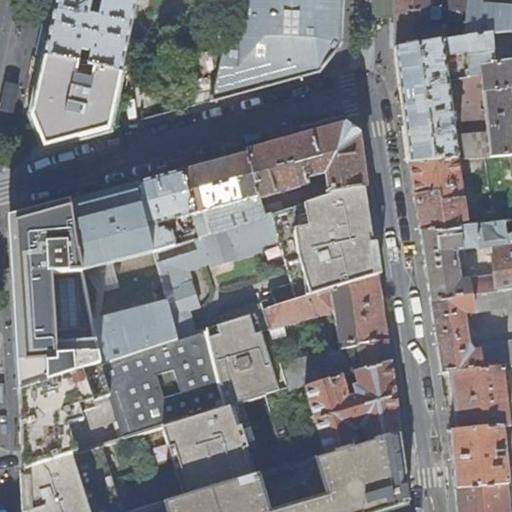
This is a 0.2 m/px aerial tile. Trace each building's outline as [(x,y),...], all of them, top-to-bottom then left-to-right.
[(230,0),(213,101),(319,72),(341,45),(342,0),(57,0),(49,38),(32,115),(44,146),(109,129),(135,0),(230,0)] [(468,1),(464,0),(393,0),(394,30),(395,50),(446,42),(446,28),(428,27),(429,20),(467,24),(468,8),(468,1)] [(511,0),(493,0),(492,8),(468,8),(467,24),(466,39),(492,35),(506,33),(511,32),(511,0)] [(511,61),(495,64),(492,35),(466,39),(446,42),(395,50),(400,86),(410,163),(456,159),(507,155),(511,154),(511,32),(506,33),(508,52),(511,51),(511,61)] [(0,84),(0,103),(13,106),(16,74),(2,72),(0,84)] [(344,127),(247,153),(259,198),(308,185),(307,180),(325,174),(329,194),(365,188),(357,135),(344,127)] [(259,198),(247,153),(173,174),(136,184),(155,251),(192,239),(264,215),(259,198)] [(456,159),(410,163),(417,209),(420,231),(479,223),(478,216),(466,218),(456,159)] [(155,251),(136,184),(71,201),(78,258),(86,256),(84,245),(132,233),(136,249),(130,251),(140,292),(125,296),(121,271),(92,278),(89,265),(80,267),(98,367),(179,341),(157,261),(155,251)] [(196,248),(157,261),(179,341),(197,335),(189,313),(200,309),(188,273),(212,265),(214,270),(264,253),(262,249),(281,243),(292,276),(374,250),(371,233),(365,188),(329,194),(264,215),(192,239),(196,248)] [(78,258),(71,201),(59,204),(36,210),(8,217),(14,309),(14,321),(19,393),(98,367),(80,267),(78,258)] [(511,232),(506,234),(504,220),(479,223),(420,231),(428,284),(430,302),(511,287),(511,232)] [(385,331),(377,277),(372,279),(268,312),(271,331),(335,312),(336,318),(325,322),(328,347),(320,349),(321,353),(312,355),(314,365),(318,385),(340,378),(354,374),(388,364),(389,363),(385,331)] [(511,287),(430,302),(437,348),(441,373),(450,372),(502,367),(511,366),(511,340),(481,344),(481,350),(475,351),(471,345),(466,315),(507,309),(508,316),(511,315),(511,287)] [(208,330),(225,408),(278,391),(277,390),(287,389),(282,374),(279,362),(260,370),(253,338),(263,336),(257,309),(227,315),(230,325),(208,330)] [(197,335),(179,341),(98,367),(19,393),(22,444),(23,468),(76,452),(68,426),(82,421),(78,406),(110,396),(124,438),(161,427),(222,409),(205,332),(197,335)] [(292,342),(274,348),(277,358),(295,352),(292,342)] [(395,413),(388,364),(354,374),(358,387),(354,389),(356,398),(347,401),(340,378),(318,385),(305,389),(321,457),(398,435),(395,413)] [(281,390),(281,391),(282,396),(305,389),(318,385),(314,365),(282,374),(287,389),(281,390)] [(502,367),(450,372),(459,431),(490,428),(502,429),(510,430),(502,367)] [(222,409),(161,427),(168,450),(174,449),(188,497),(250,478),(240,442),(245,441),(241,427),(212,435),(210,428),(217,426),(216,421),(225,418),(222,409)] [(459,431),(450,432),(450,433),(454,473),(456,488),(506,483),(511,482),(511,474),(508,476),(507,471),(511,470),(511,466),(506,467),(502,429),(490,428),(459,431)] [(379,511),(407,503),(398,435),(321,457),(250,478),(188,497),(135,511),(379,511)] [(76,452),(23,468),(25,511),(121,511),(102,445),(76,452)] [(507,511),(506,483),(456,488),(457,511),(507,511)]
